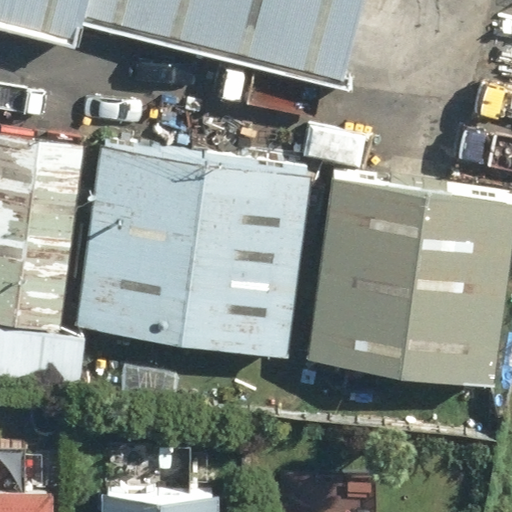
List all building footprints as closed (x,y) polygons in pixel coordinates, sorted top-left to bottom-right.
[(79,19),(340,81),(359,0),(0,0),(0,16),(75,35),(79,19)] [(0,371),(78,381),(85,328),(61,325),(85,140),(0,129),(0,371)] [(75,322),(288,348),(310,168),(98,140),(75,322)] [(308,350),(496,373),(511,240),(511,194),(330,171),(308,350)] [(45,511),(45,478),(0,478),(0,511),(45,511)] [(214,511),(214,480),(95,482),(95,511),(214,511)]
